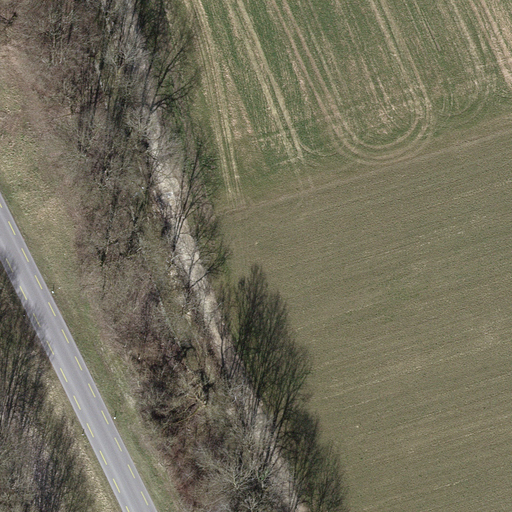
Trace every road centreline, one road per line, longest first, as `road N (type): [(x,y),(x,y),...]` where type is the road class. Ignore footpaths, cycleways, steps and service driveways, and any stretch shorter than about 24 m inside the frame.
road 1 (primary): [(142,511),(0,228)]
road 2 (track): [(44,511),(0,396)]
